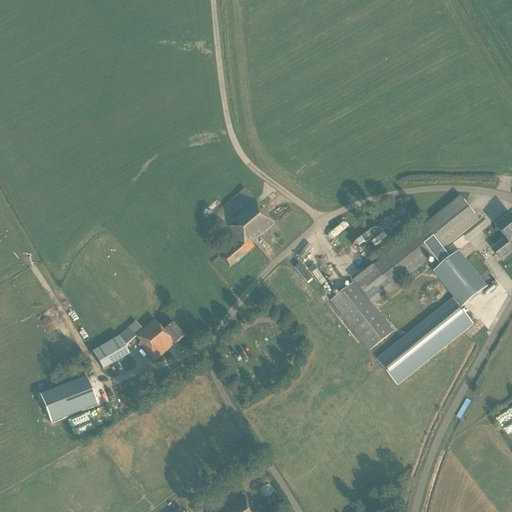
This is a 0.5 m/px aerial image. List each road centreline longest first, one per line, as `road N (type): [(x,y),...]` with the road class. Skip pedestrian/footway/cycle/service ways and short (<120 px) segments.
road 1 (unclassified): [(298,511),(212,369),(213,342),(232,311),(302,237),(339,211),(440,188),(511,197)]
road 2 (unclassified): [(414,511),(440,435),(511,302)]
